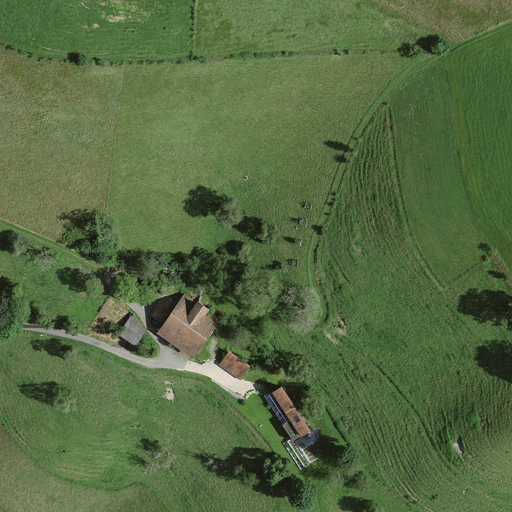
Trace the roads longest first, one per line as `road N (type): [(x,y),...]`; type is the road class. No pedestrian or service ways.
road 1 (track): [(169,366),(142,315),(143,303),(169,287),(218,303),(278,346),(300,353),(326,347),(333,304),(318,278),(314,239),(340,166),(383,101),(446,51),(511,23)]
road 2 (track): [(0,330),(57,333),(169,366)]
